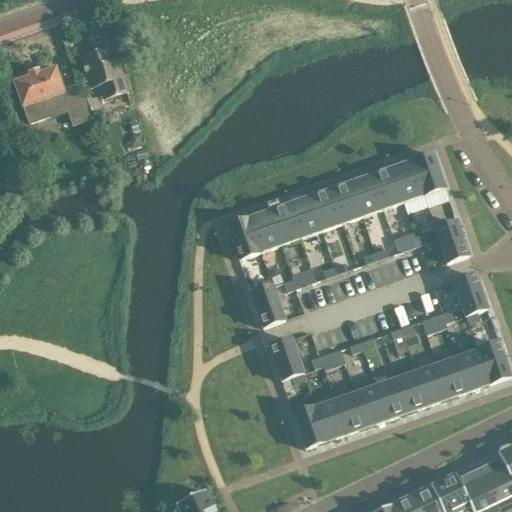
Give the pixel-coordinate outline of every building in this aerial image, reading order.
[(90,52),(78,55),(86,86),(97,83),(101,97),(124,91),(115,59),(104,62),(100,47),(89,50),(90,52)] [(26,76),(10,81),(19,106),(20,106),(26,122),(65,109),(70,124),(86,118),(74,83),(59,88),(52,67),(36,72),(35,68),(24,72),(26,76)] [(133,117),(126,119),(128,129),(135,128),(133,117)] [(128,132),(124,138),(126,145),(139,142),(135,130),(128,132)] [(429,152),(407,159),(419,194),(441,186),(429,152)] [(407,159),(387,167),(399,201),(419,194),(407,159)] [(387,167),(367,174),(379,208),(399,201),(387,167)] [(367,174),(346,181),(358,215),(379,208),(367,174)] [(346,181),(326,188),(338,222),(358,215),(346,181)] [(326,188),(306,195),(318,229),(338,222),(326,188)] [(306,195),(285,202),(297,237),(318,229),(306,195)] [(285,202),(265,209),(277,244),(297,237),(285,202)] [(265,209),(244,217),(256,251),(277,244),(265,209)] [(440,216),(429,220),(431,227),(443,223),(440,216)] [(244,217),(223,224),(235,258),(256,251),(244,217)] [(431,227),(430,227),(442,262),(465,254),(453,220),(443,223),(431,227)] [(410,230),(399,234),(404,248),(414,244),(411,234),(410,230)] [(411,234),(414,244),(423,241),(420,232),(411,235),(411,234)] [(399,234),(389,237),(394,251),(404,248),(399,234)] [(382,247),(371,251),(373,258),(385,254),(382,247)] [(371,251),(360,255),(362,262),(373,258),(371,251)] [(342,261),(330,265),(333,273),(344,269),(342,261)] [(330,265),(319,269),(322,276),(333,273),(330,265)] [(308,266),(297,270),(302,283),(312,280),(308,266)] [(297,270),(287,273),(289,278),(292,287),(302,283),(297,270)] [(471,273),(449,281),(461,315),(462,314),(473,310),(483,307),(471,273)] [(266,277),(254,281),(257,288),(268,284),(266,277)] [(289,278),(280,281),(283,290),(292,287),(289,278)] [(257,288),(247,292),(259,326),(281,318),(269,284),(268,284),(257,288)] [(447,309),(437,312),(440,322),(441,321),(450,318),(447,309)] [(473,310),(462,314),(465,322),(476,318),(473,310)] [(437,312),(428,316),(433,329),(443,326),(441,321),(440,322),(437,312)] [(428,316),(418,319),(423,333),(433,329),(428,316)] [(409,322),(397,326),(400,334),(412,330),(409,322)] [(397,326),(386,330),(389,338),(400,334),(397,326)] [(368,336),(357,341),(359,348),(371,344),(368,336)] [(288,337),(266,345),(278,379),(288,376),(299,372),(300,371),(288,337)] [(495,340),(474,348),(486,382),(507,375),(495,340)] [(357,341),(345,344),(348,352),(359,348),(357,341)] [(336,348),(326,351),(331,365),(341,361),(336,348)] [(474,348),(453,355),(465,389),(486,382),(474,348)] [(326,351),(316,355),(319,364),(321,368),(331,365),(326,351)] [(316,355),(307,358),(310,367),(319,364),(316,355)] [(453,355),(433,362),(445,397),(465,389),(453,355)] [(433,362),(413,369),(425,404),(445,397),(433,362)] [(413,369),(392,377),(404,411),(425,404),(413,369)] [(299,372),(288,376),(290,383),(302,379),(299,372)] [(392,377),(372,384),(384,418),(404,411),(392,377)] [(372,384),(351,391),(363,425),(384,418),(372,384)] [(351,391),(331,398),(343,432),(363,425),(351,391)] [(331,398),(311,405),(323,439),(343,432),(331,398)] [(311,405),(289,413),(301,447),(323,439),(311,405)] [(496,451),(494,452),(511,488),(511,443),(506,446),(503,445),(497,448),(496,451)] [(496,456),(475,466),(496,511),(502,511),(511,507),(511,488),(494,452),(496,456)] [(452,472),(451,473),(469,511),(493,511),(495,511),(496,511),(475,466),(453,476),(452,472)] [(469,511),(451,473),(427,484),(439,511),(469,511)] [(439,511),(427,484),(407,494),(416,511),(439,511)] [(201,489),(172,503),(176,511),(212,511),(213,511),(208,501),(207,502),(201,489)] [(416,511),(407,494),(388,503),(392,511),(416,511)] [(392,511),(388,503),(368,511),(392,511)]
